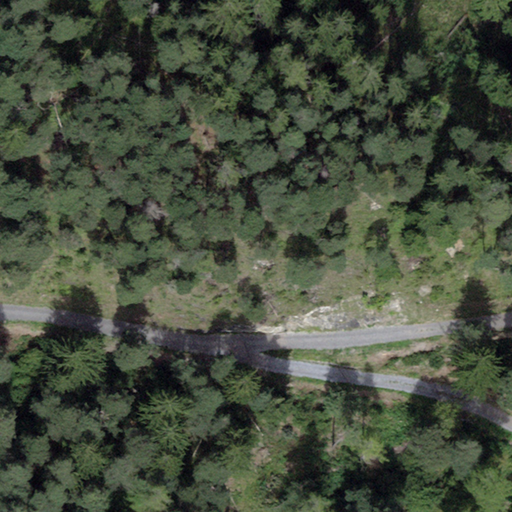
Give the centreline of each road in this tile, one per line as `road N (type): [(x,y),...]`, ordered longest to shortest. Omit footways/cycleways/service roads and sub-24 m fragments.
road 1 (track): [(0,340),(224,358),(511,461)]
road 2 (track): [(224,358),(365,354),(511,330)]
